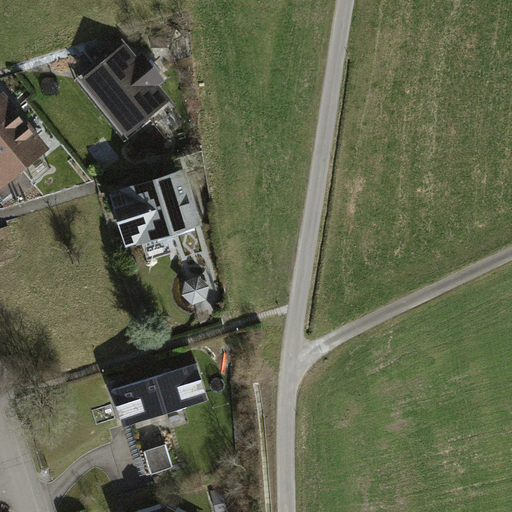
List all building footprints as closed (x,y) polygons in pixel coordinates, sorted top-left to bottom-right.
[(121,44),(75,83),(125,142),(171,103),(121,44)] [(0,143),(27,120),(2,91),(0,92),(0,143)] [(0,189),(50,147),(27,120),(0,143),(0,189)] [(173,173),(109,193),(126,249),(191,229),(173,173)] [(5,227),(0,228),(0,261),(15,257),(5,227)] [(197,362),(111,391),(123,426),(209,400),(197,362)] [(165,443),(143,450),(150,472),(172,465),(165,443)]
